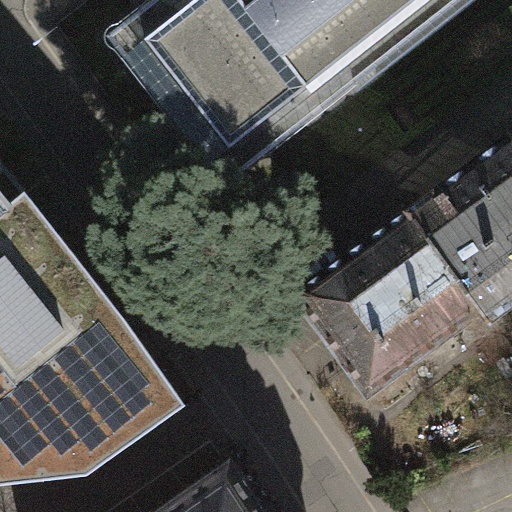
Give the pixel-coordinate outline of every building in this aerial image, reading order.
[(151,0),(104,37),(224,189),(463,0),(151,0)] [(511,140),(408,214),(479,312),(485,320),(511,300),(511,140)] [(0,217),(28,195),(1,167),(0,161),(0,217)] [(127,323),(28,195),(0,217),(0,483),(89,475),(186,406),(127,323)] [(408,214),(293,293),(367,391),(479,312),(408,214)] [(259,511),(229,466),(164,511),(259,511)]
